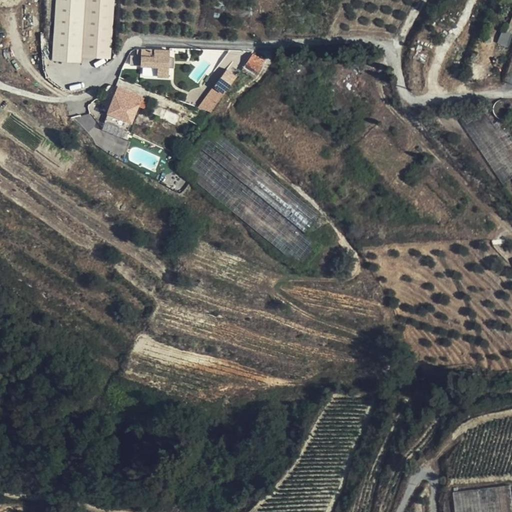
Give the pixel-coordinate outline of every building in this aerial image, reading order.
[(81,68),(85,0),(57,0),(52,71),(80,73),(81,68)] [(115,0),(85,0),(81,68),(104,69),(105,59),(111,60),(115,0)] [(226,67),(239,76),(242,71),(253,54),(245,49),(239,58),(234,55),(226,67)] [(168,78),(170,59),(163,58),(163,53),(155,52),(155,58),(131,55),(130,66),(158,68),(157,77),(168,78)] [(253,54),(242,71),(253,79),(264,62),(253,54)] [(122,130),(119,138),(129,142),(143,107),(120,97),(108,125),(122,130)] [(511,138),(507,131),(504,132),(498,124),(495,126),(487,113),(461,122),(504,186),(511,181),(511,138)] [(200,145),(308,234),(321,216),(213,128),(200,145)] [(198,176),(196,179),(291,257),(293,254),(301,260),(304,258),(311,264),(324,247),(308,234),(200,145),(184,164),(198,176)] [(181,167),(196,179),(198,176),(184,164),(181,167)] [(511,511),(511,487),(511,486),(455,494),(456,511),(511,511)]
